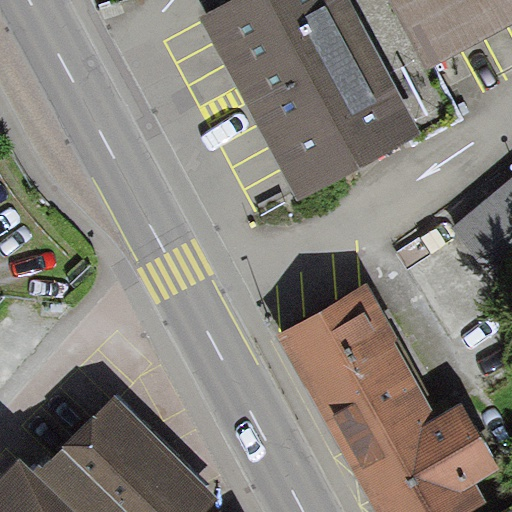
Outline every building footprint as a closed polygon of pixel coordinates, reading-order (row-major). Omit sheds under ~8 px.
[(337,0),(258,0),(203,32),(307,212),(422,146),(337,0)] [(511,0),(383,0),(421,72),(511,24),(511,0)] [(511,286),(511,178),(443,240),(496,301),(511,286)] [(371,287),(280,337),(376,511),(470,511),(485,504),(472,481),(495,469),(461,407),(434,422),(390,343),(399,338),(371,287)] [(10,477),(0,486),(0,511),(214,511),(217,510),(112,408),(28,494),(10,477)]
